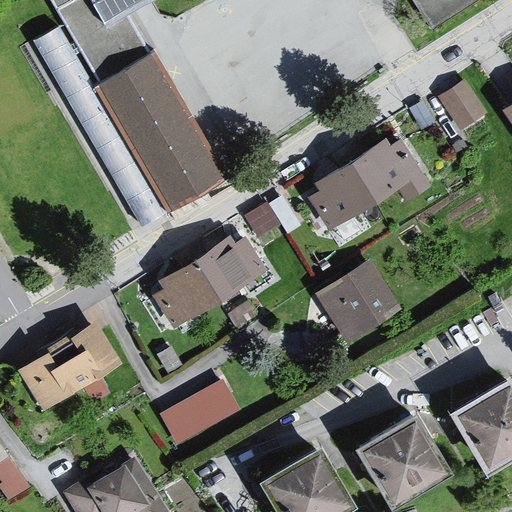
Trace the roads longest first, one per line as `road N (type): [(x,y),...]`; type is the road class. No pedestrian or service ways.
road 1 (residential): [(511,14),(182,236),(0,343)]
road 2 (residential): [(511,360),(501,345),(234,462),(245,511)]
